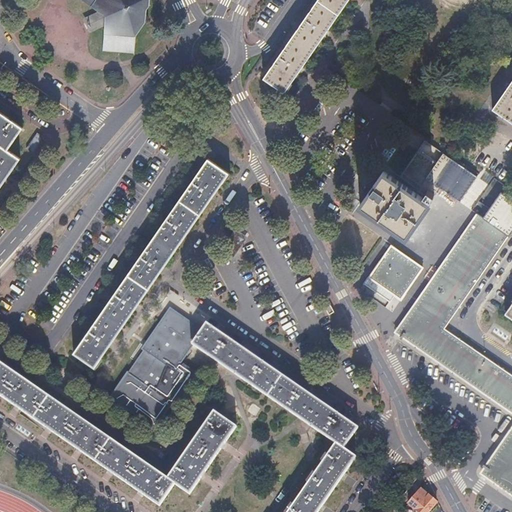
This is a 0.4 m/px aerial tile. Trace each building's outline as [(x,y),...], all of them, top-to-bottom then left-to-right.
[(80,0),(97,12),(94,16),(99,26),(103,26),(103,51),(135,53),(136,37),(149,18),(147,15),(147,8),(150,6),(149,0),(80,0)] [(511,0),(317,0),(264,79),(285,93),(349,0),(511,0),(511,81),(494,109),(511,122),(511,0)] [(419,66),(408,57),(389,88),(402,97),(419,66)] [(22,129),(0,113),(0,186),(19,159),(6,150),(22,129)] [(511,436),(489,470),(511,486),(511,371),(446,325),(500,247),(511,229),(511,202),(477,178),(442,153),(435,163),(417,150),(399,176),(417,190),(416,191),(430,201),(439,189),(482,220),(474,231),(419,310),(405,330),(511,405),(511,436)] [(228,174),(207,160),(73,351),(94,366),(228,174)] [(360,204),(405,236),(429,203),(396,180),(383,171),(360,204)] [(231,232),(220,249),(232,258),(244,241),(231,232)] [(423,268),(392,246),(364,282),(388,300),(393,294),(400,299),(423,268)] [(191,344),(201,329),(169,307),(142,348),(143,349),(165,364),(172,369),(191,344)] [(317,511),(320,509),(338,482),(356,456),(343,448),(357,428),(205,323),(201,329),(191,344),(336,444),(288,511),(317,511)] [(165,364),(143,349),(126,372),(125,371),(108,396),(152,427),(170,403),(153,391),(165,364)] [(169,478),(0,363),(0,395),(24,412),(51,430),(78,449),(105,468),(132,486),(159,505),(175,483),(190,494),(237,427),(215,412),(169,478)] [(426,497),(418,491),(408,503),(418,511),(426,511),(435,502),(428,495),(426,497)] [(191,511),(194,508),(183,500),(174,511),(191,511)]
